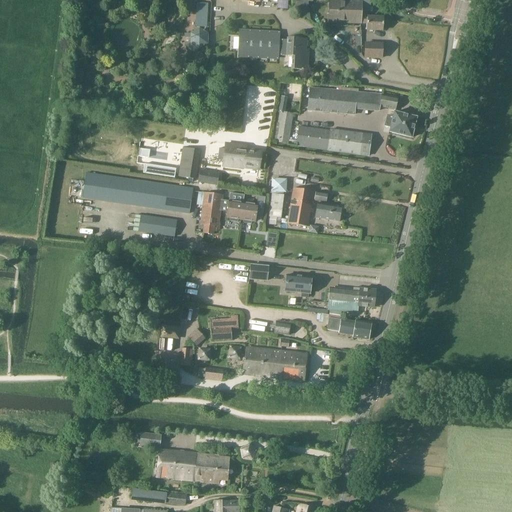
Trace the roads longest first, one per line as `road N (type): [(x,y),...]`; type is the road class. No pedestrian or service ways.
road 1 (secondary): [(369,389),(467,0)]
road 2 (unknown): [(369,389),(183,380),(170,364),(177,320)]
road 3 (unknown): [(340,506),(301,491),(118,500)]
road 4 (unknown): [(443,94),(377,81),(308,24),(281,14)]
road 5 (unknown): [(378,354),(324,339),(303,316),(246,311),(226,299)]
road 6 (unclassified): [(511,403),(369,389)]
road 7 (secondary): [(338,511),(369,389)]
